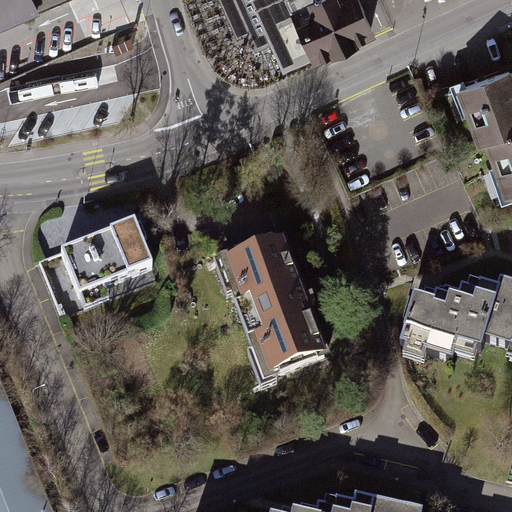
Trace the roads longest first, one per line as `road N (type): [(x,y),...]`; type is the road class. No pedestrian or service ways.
road 1 (residential): [(158,511),(367,437),(439,457),(465,492),(511,503)]
road 2 (tertiary): [(511,1),(211,135)]
road 3 (residential): [(0,235),(106,511)]
road 4 (tertiary): [(211,135),(96,170),(0,183)]
road 5 (residential): [(211,135),(165,0)]
